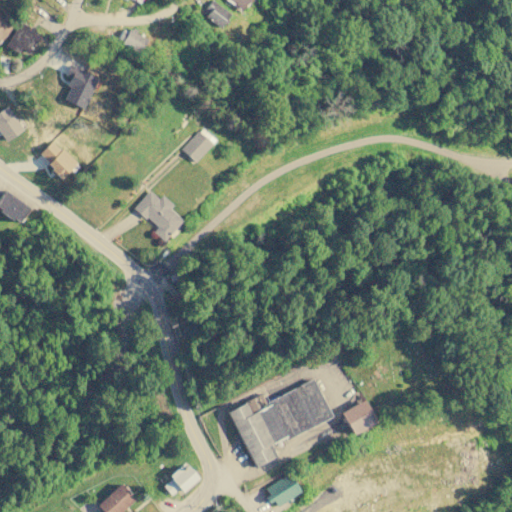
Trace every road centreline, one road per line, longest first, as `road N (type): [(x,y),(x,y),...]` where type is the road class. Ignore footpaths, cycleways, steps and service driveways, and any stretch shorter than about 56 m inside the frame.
road 1 (residential): [(0,168),(141,279),(187,425),(222,484)]
road 2 (residential): [(0,444),(92,399),(115,371),(141,279)]
road 3 (residential): [(0,81),(41,66),(71,23),(144,19),(178,0)]
